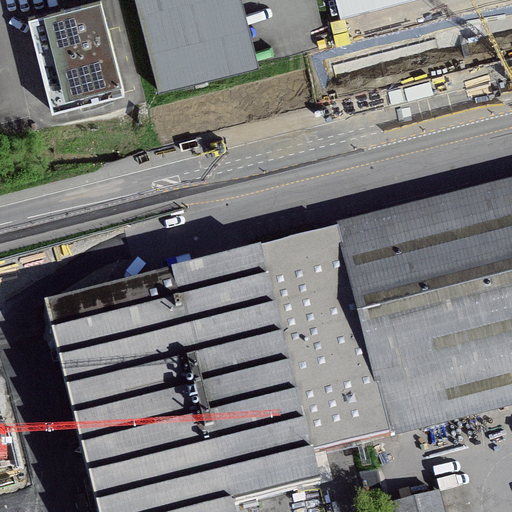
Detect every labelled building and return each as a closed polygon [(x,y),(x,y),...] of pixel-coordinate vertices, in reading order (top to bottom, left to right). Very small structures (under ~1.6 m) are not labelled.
[(137,0),(159,89),(258,65),(242,0),(137,0)] [(335,0),(340,16),(401,0),(335,0)] [(28,21),(52,116),(124,98),(101,3),(28,21)] [(234,511),(233,507),(321,484),(313,456),(511,404),(511,179),(336,225),(337,229),(109,287),(43,304),(96,511),(234,511)] [(443,511),(437,491),(375,509),(375,511),(443,511)]
